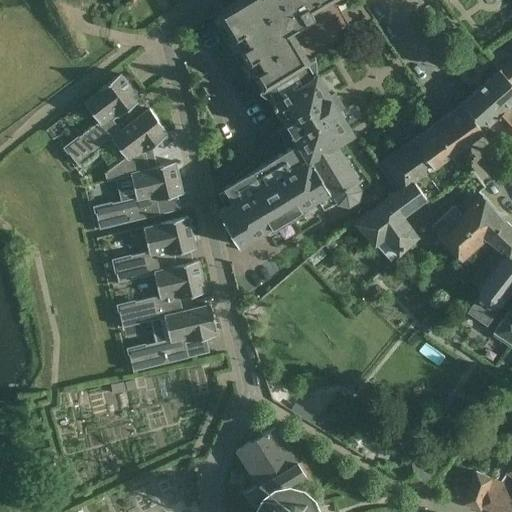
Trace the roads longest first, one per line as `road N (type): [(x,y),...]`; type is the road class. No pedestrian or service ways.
road 1 (residential): [(213,511),(211,475),(224,440),(257,403),(166,20),(197,0)]
road 2 (residential): [(511,188),(376,0)]
